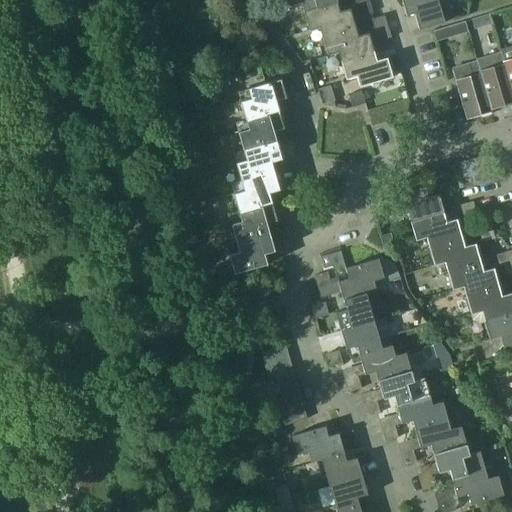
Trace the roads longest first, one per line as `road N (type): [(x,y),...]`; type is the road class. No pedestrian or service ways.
road 1 (residential): [(386,460),(321,382),(296,298),(303,236)]
road 2 (residential): [(437,153),(388,0)]
